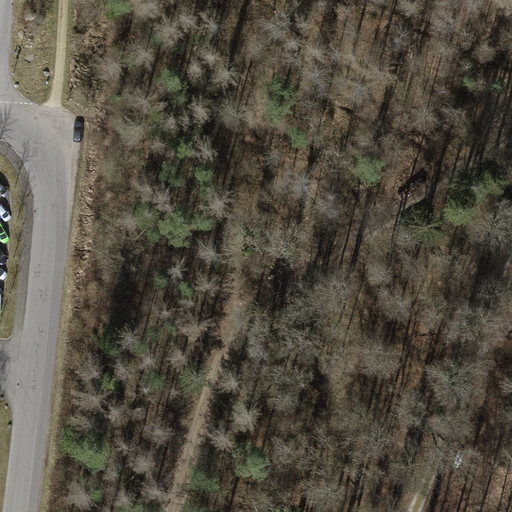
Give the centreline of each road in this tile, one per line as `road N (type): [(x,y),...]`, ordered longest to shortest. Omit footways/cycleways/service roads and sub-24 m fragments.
road 1 (track): [(511,110),(243,335),(212,378),(175,511)]
road 2 (unclassified): [(0,122),(44,138),(68,197),(30,511)]
road 3 (track): [(406,511),(511,291)]
road 4 (track): [(76,0),(68,197)]
road 5 (track): [(243,335),(317,511)]
